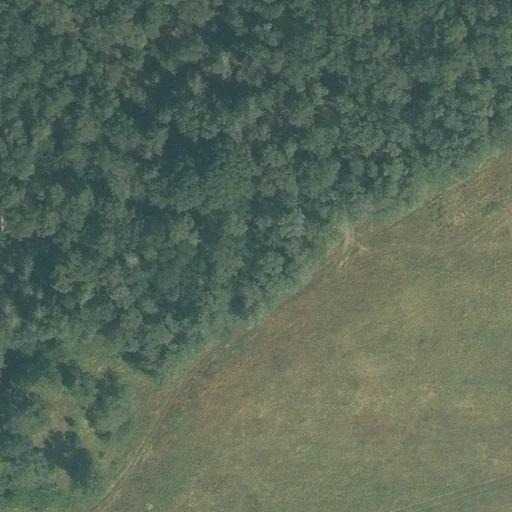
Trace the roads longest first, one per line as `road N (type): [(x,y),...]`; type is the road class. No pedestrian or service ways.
road 1 (track): [(511,134),(200,364),(92,511)]
road 2 (track): [(365,243),(341,194),(322,0)]
